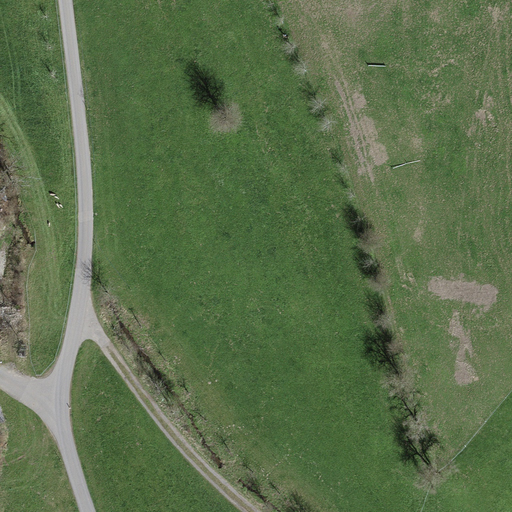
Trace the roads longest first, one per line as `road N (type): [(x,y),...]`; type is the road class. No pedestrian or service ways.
road 1 (unclassified): [(65,0),(85,213),(77,303),(56,396),(87,511)]
road 2 (track): [(77,303),(186,453),(249,511)]
